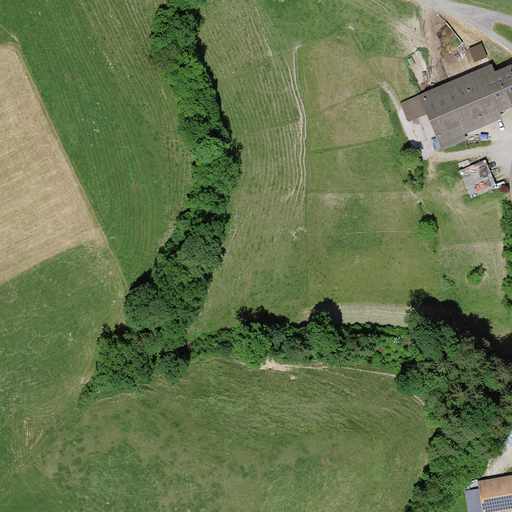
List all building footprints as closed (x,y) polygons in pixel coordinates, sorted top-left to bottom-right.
[(469,48),(475,59),(488,52),(482,41),(469,48)] [(488,55),(477,58),(479,66),(490,62),(488,55)] [(493,61),(400,103),(408,122),(424,114),(438,145),(511,111),(511,66),(498,73),(493,61)] [(470,196),(497,187),(488,159),(461,168),(470,196)] [(511,475),(478,481),(479,490),(464,492),(467,511),(488,511),(511,508),(511,475)]
